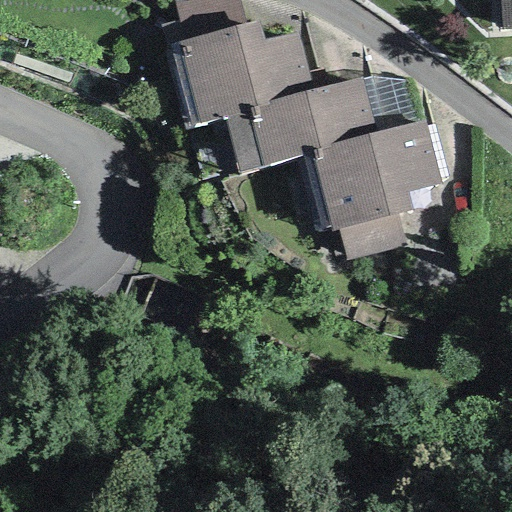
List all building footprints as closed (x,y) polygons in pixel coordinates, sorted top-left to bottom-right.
[(243,23),(237,0),(193,0),(175,2),(183,38),(243,23)] [(511,26),(511,0),(498,0),(500,28),(511,26)] [(183,38),(168,42),(189,123),(223,115),(268,103),(267,99),(312,87),(297,30),(262,39),(257,20),(243,23),(183,38)] [(359,75),(312,87),(267,99),(268,103),(223,115),(238,170),(312,151),(330,147),(328,142),(373,131),(359,75)] [(423,119),(373,131),(328,142),(330,147),(312,151),(331,229),(338,227),(346,259),(405,245),(396,211),(411,208),(406,190),(439,182),(423,119)]
